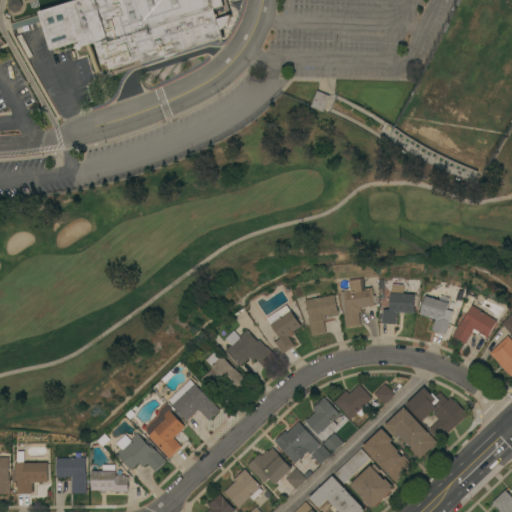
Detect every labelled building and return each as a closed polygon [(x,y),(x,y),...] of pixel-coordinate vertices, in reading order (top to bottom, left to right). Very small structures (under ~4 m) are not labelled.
[(21,0),(23,6),(20,11),(15,13),(10,10),(8,4),(10,0),(21,0)] [(230,15),(232,15),(231,20),(227,26),(222,30),(224,37),(144,63),(144,61),(142,61),(138,63),(138,64),(135,65),(135,64),(123,67),(122,66),(111,69),(109,63),(103,64),(103,62),(102,63),(95,43),(84,46),(82,51),(76,47),(78,43),(80,44),(79,42),(52,50),(51,49),(42,21),(29,25),(30,30),(18,34),(17,28),(13,29),(11,23),(40,14),(39,11),(72,0),(227,0),(230,10),(229,10),(230,14),(230,15)] [(330,96),(323,112),(311,107),(317,90),(330,96)] [(475,183),(433,168),(379,134),(388,120),(396,125),(397,124),(407,133),(434,148),(456,159),(476,167),(475,170),(479,171),(475,183)] [(344,313),(340,292),(342,292),(341,289),(350,288),(349,280),(363,278),(365,288),(372,287),(375,305),(361,307),(362,312),(359,313),(361,325),(346,327),(344,313)] [(398,312),(397,324),(382,323),(383,309),(389,310),(391,284),(405,285),(404,294),(415,294),(414,313),(398,312)] [(320,297),(334,294),(338,311),(338,310),(339,314),(329,316),(328,315),(326,315),(327,319),(324,320),(326,333),(312,336),(308,317),(309,317),(305,300),(320,297)] [(453,336),(462,319),(463,320),(467,313),(462,311),(468,294),(474,297),(471,305),(484,312),(484,313),(497,320),(487,338),(485,337),(485,338),(480,335),(480,334),(479,333),(478,334),(472,331),(466,343),(453,336)] [(449,303),(447,309),(453,311),(450,322),(446,335),(432,330),(435,319),(420,314),(425,296),(449,303)] [(302,326),(294,331),(294,332),(289,336),(295,346),(283,354),(275,342),(280,338),(271,325),(271,324),(268,319),(276,313),(280,318),(291,311),(302,326)] [(511,334),(501,324),(511,313),(511,334)] [(240,366),(225,350),(231,344),(226,340),(235,331),(240,337),(247,330),(258,341),(260,339),(266,346),(267,346),(277,355),(264,367),(256,359),(253,361),(249,357),(240,366)] [(511,375),(511,376),(490,353),(508,336),(511,340),(511,375)] [(212,368),(210,366),(211,366),(206,360),(216,350),(234,369),(235,368),(246,380),(235,390),(229,383),(227,385),(224,382),(213,393),(200,379),(212,368)] [(190,379),(204,394),(205,394),(221,410),(210,421),(201,411),(200,412),(198,410),(187,421),(182,416),(181,417),(175,411),(177,410),(168,400),(190,379)] [(359,384),(373,398),(367,403),(371,407),(361,416),(358,412),(350,419),(334,402),(346,390),(349,394),(359,384)] [(385,384),(395,394),(384,404),(374,394),(385,384)] [(407,404),(425,387),(431,394),(433,392),(436,395),(440,392),(448,400),(451,397),(455,401),(456,401),(469,415),(442,441),(430,428),(439,419),(433,414),(434,413),(433,411),(423,421),(407,404)] [(340,414),(333,421),(337,425),(328,433),(324,429),(318,435),(304,420),(306,418),(308,419),(315,412),(312,408),(324,397),(340,414)] [(186,426),(174,438),(182,446),(170,458),(148,436),(149,435),(143,429),(157,416),(159,409),(164,404),(186,426)] [(404,407),(437,442),(420,459),(410,448),(412,446),(407,442),(406,443),(398,434),(395,437),(385,426),(404,407)] [(299,421),(313,437),(303,446),(308,451),(296,463),(275,441),(285,431),(287,433),(299,421)] [(381,428),(393,440),(391,442),(399,451),(398,452),(402,457),(403,455),(413,465),(396,482),(386,471),(363,447),(381,428)] [(156,472),(147,463),(143,467),(139,462),(131,470),(116,454),(122,448),(116,443),(125,434),(131,440),(138,433),(149,445),(150,444),(167,461),(156,472)] [(344,443),(333,453),(323,444),(334,433),(344,443)] [(331,455),(320,465),(311,455),(322,444),(331,455)] [(247,465),(260,454),(262,456),(268,450),(269,452),(273,448),(292,469),(276,485),(270,478),(264,483),(247,465)] [(344,484),(334,474),(361,448),(371,458),(344,484)] [(15,462),(17,462),(17,451),(24,451),(24,463),(48,462),(48,482),(32,482),(32,494),(17,494),(17,481),(15,481),(15,462)] [(0,457),(9,457),(9,474),(10,474),(10,480),(11,480),(11,494),(0,494),(0,457)] [(70,458),(70,457),(86,457),(86,474),(87,474),(87,493),(72,493),(72,476),(66,476),(66,477),(56,477),(56,458),(70,458)] [(370,465),(371,466),(374,464),(380,471),(378,473),(384,480),(385,478),(392,486),(391,487),(393,489),(373,508),(371,506),(370,507),(363,500),(365,499),(351,484),(370,465)] [(306,479),(295,489),(285,479),(296,468),(306,479)] [(245,469),(261,486),(260,488),(263,491),(253,500),(250,497),(239,508),(224,492),(236,480),(235,479),(245,469)] [(116,471),(116,475),(125,475),(125,476),(128,476),(129,492),(115,492),(115,491),(102,491),(102,490),(92,490),(91,471),(116,471)] [(332,476),(365,510),(363,511),(340,511),(327,499),(318,507),(309,498),(332,476)] [(511,511),(497,511),(499,510),(494,505),(492,506),(490,504),(492,502),(491,501),(504,489),(511,497),(511,511)] [(236,510),(233,511),(206,511),(211,508),(208,505),(209,504),(208,503),(210,502),(211,502),(212,502),(217,496),(218,495),(218,494),(219,494),(220,493),(236,510)] [(293,511),(305,502),(315,511),(293,511)]
